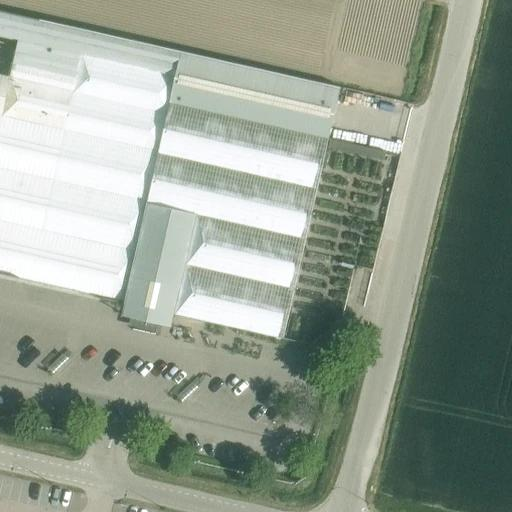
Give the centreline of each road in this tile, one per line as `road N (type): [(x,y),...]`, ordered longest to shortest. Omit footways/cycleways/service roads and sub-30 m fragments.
road 1 (unclassified): [(340,511),(464,0)]
road 2 (unclassified): [(233,511),(0,457)]
